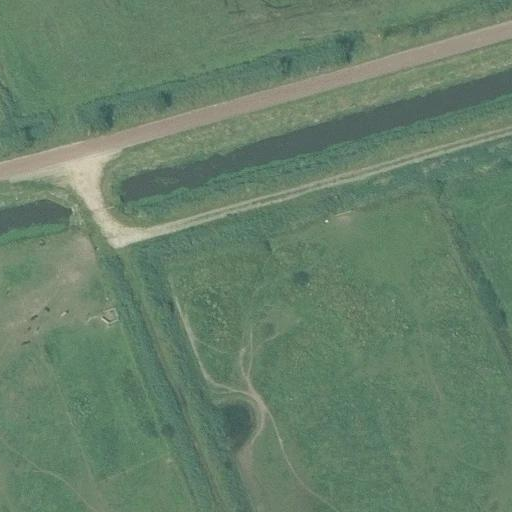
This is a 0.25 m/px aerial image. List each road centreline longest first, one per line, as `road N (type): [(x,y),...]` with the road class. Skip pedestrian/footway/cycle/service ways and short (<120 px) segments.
road 1 (track): [(120,249),(511,132)]
road 2 (track): [(75,150),(224,511)]
